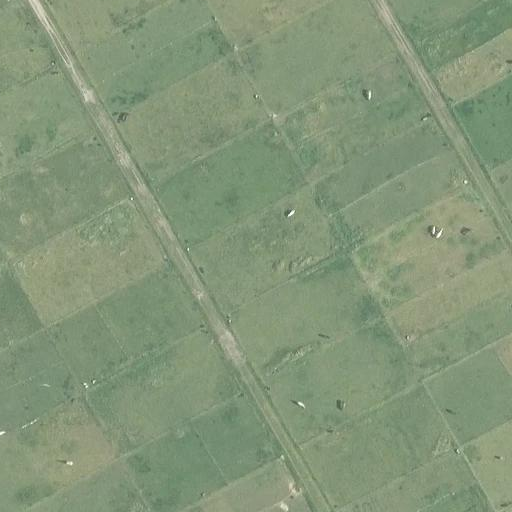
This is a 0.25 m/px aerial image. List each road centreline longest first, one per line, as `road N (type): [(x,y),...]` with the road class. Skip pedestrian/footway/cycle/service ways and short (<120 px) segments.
road 1 (track): [(321,511),(30,0)]
road 2 (track): [(511,236),(377,0)]
